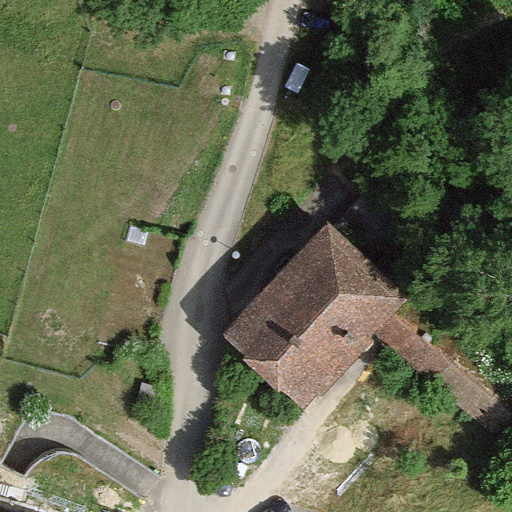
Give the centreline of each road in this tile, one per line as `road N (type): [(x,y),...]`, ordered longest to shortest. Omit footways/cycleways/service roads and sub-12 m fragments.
road 1 (track): [(173,511),(195,273),(270,91),(287,0)]
road 2 (unknown): [(235,511),(414,310)]
